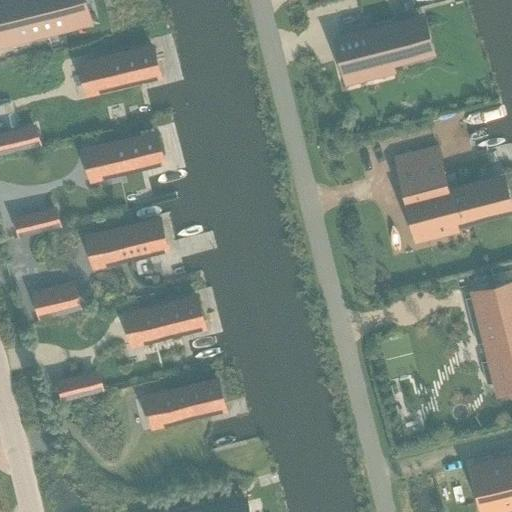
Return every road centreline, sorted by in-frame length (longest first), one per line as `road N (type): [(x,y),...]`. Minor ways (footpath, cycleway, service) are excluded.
road 1 (residential): [(262,0),(388,511)]
road 2 (residential): [(31,511),(0,383)]
